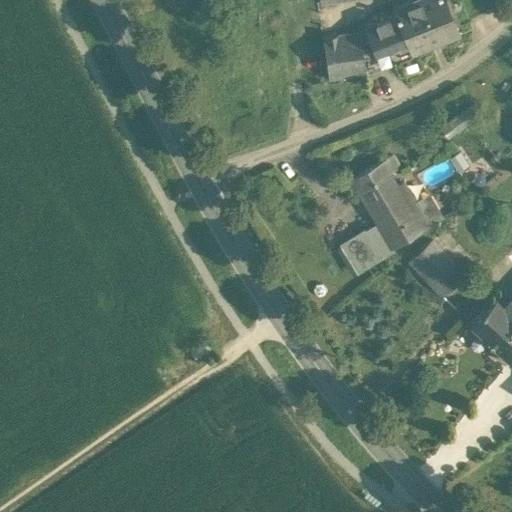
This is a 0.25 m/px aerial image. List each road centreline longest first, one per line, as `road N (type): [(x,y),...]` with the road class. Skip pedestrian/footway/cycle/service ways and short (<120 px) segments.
road 1 (tertiary): [(447,511),(279,317),(202,188)]
road 2 (unclassified): [(202,188),(421,94),(511,30)]
road 3 (track): [(279,317),(14,511)]
road 4 (tertiary): [(202,188),(104,0)]
